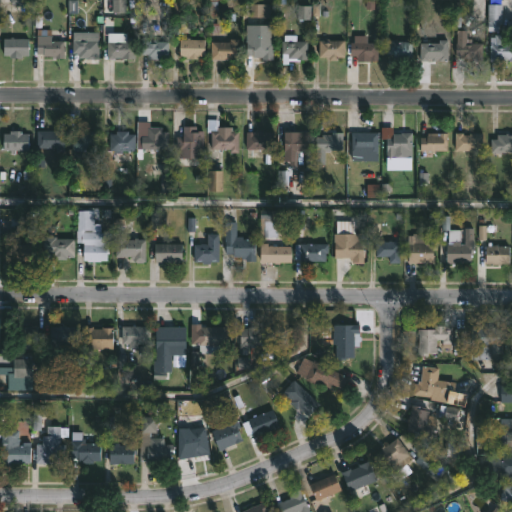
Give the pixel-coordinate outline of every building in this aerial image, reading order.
[(499,31),(488,31),(488,4),(502,4),(502,25),(499,25),(499,31)] [(511,59),(499,59),(499,61),(490,61),(490,43),(495,43),(495,34),(508,34),(508,20),(511,20),(511,59)] [(261,27),(261,34),(271,34),(271,59),(260,59),(260,57),(250,57),(250,55),(244,55),(243,35),(248,35),(248,27),(261,27)] [(48,29),(48,40),(61,40),(61,58),(50,58),(50,56),(41,56),(41,53),(34,53),(35,29),(48,29)] [(465,30),(465,38),(469,39),(469,43),(480,43),(480,61),(470,61),(470,57),(453,55),(455,30),(465,30)] [(124,32),(124,38),(132,38),(132,58),(113,57),(113,59),(104,58),(105,32),(124,32)] [(25,38),(25,55),(19,55),(19,58),(7,57),(7,55),(1,55),(1,38),(7,38),(8,37),(25,38)] [(80,38),(80,39),(96,39),(95,59),(77,57),(77,52),(70,52),(70,40),(74,40),(74,37),(80,38)] [(202,39),(202,56),(195,56),(195,59),(177,56),(177,39),(184,39),(184,37),(202,39)] [(289,38),(289,41),(305,41),(304,59),(289,58),(289,64),(281,64),(282,53),(279,53),(280,40),(283,40),(283,38),(289,38)] [(165,41),(165,58),(146,59),(146,53),(139,53),(139,41),(150,41),(150,39),(154,39),(154,41),(165,41)] [(210,59),(208,59),(209,41),(227,41),(227,39),(236,39),(235,56),(226,56),(226,59),(210,59)] [(332,39),(332,40),(342,40),(342,57),(335,57),(335,60),(327,60),(323,59),(323,57),(317,57),(317,40),(332,39)] [(396,39),(396,41),(411,41),(411,60),(405,60),(405,55),(386,55),(386,41),(390,41),(390,39),(396,39)] [(447,40),(447,60),(438,60),(438,58),(432,60),(432,58),(427,58),(427,61),(420,61),(420,43),(439,43),(439,40),(447,40)] [(371,42),(371,43),(379,43),(379,61),(358,62),(358,56),(351,56),(351,43),(371,42)] [(215,120),(214,127),(229,127),(229,130),(236,130),(235,152),(228,152),(228,149),(208,148),(208,132),(205,132),(205,119),(215,120)] [(194,126),(194,130),(201,130),(201,151),(197,151),(197,157),(177,157),(177,151),(174,151),(174,136),(180,136),(180,126),(194,126)] [(393,133),(413,132),(412,158),(402,158),(402,151),(395,151),(395,158),(386,158),(386,138),(381,138),(382,126),(393,127),(393,133)] [(65,130),(65,151),(55,151),(55,147),(36,147),(36,129),(65,130)] [(19,130),(19,134),(25,134),(25,149),(15,149),(15,153),(7,153),(7,150),(0,150),(0,133),(7,133),(7,130),(19,130)] [(83,149),(83,150),(77,150),(75,149),(76,136),(79,136),(79,131),(99,130),(99,149),(83,149)] [(125,130),(125,133),(132,133),(132,150),(119,150),(119,153),(111,153),(111,150),(107,149),(107,134),(113,134),(113,130),(125,130)] [(152,148),(141,148),(141,135),(156,133),(156,131),(169,131),(169,148),(152,148)] [(271,132),(271,149),(243,149),(244,131),(271,132)] [(379,160),(352,160),(352,131),(379,132),(379,160)] [(300,132),(300,135),(306,135),(306,151),(282,151),(282,135),(288,135),(288,132),(300,132)] [(340,132),(340,150),(322,149),(322,164),(313,164),(314,137),(320,137),(320,134),(329,134),(329,132),(340,132)] [(460,132),(460,134),(467,134),(467,133),(480,133),(480,153),(473,153),(473,150),(453,150),(453,132),(460,132)] [(445,150),(429,151),(429,150),(418,150),(418,137),(425,137),(425,133),(445,133),(445,150)] [(494,154),(489,154),(489,139),(495,139),(495,134),(511,133),(511,152),(498,152),(498,153),(494,153),(494,154)] [(86,210),(86,239),(91,239),(91,232),(109,233),(109,253),(106,253),(106,260),(83,261),(83,242),(76,242),(77,210),(86,210)] [(447,216),(447,229),(459,230),(459,237),(462,237),(462,228),(471,228),(471,254),(468,254),(468,264),(444,264),(444,261),(437,261),(437,245),(450,244),(450,242),(446,242),(447,230),(439,230),(439,216),(447,216)] [(398,231),(397,263),(387,263),(387,256),(373,256),(374,241),(389,240),(389,231),(398,231)] [(142,239),(142,262),(131,261),(131,259),(128,259),(128,256),(113,257),(113,232),(123,233),(123,238),(142,239)] [(216,234),(216,262),(200,264),(200,261),(191,261),(191,244),(204,244),(204,233),(216,234)] [(354,233),(355,241),(361,241),(361,262),(350,263),(350,260),(347,260),(347,257),(332,258),(331,233),(354,233)] [(423,233),(423,240),(435,240),(435,250),(431,250),(431,262),(406,263),(406,235),(410,235),(410,233),(423,233)] [(53,236),(53,238),(71,239),(71,257),(51,259),(51,257),(41,257),(41,236),(53,236)] [(252,239),(252,261),(243,261),(243,259),(239,259),(239,256),(231,256),(231,254),(223,254),(223,236),(228,236),(228,238),(252,239)] [(19,241),(19,243),(35,244),(35,264),(9,263),(9,244),(14,244),(14,241),(19,241)] [(490,242),(490,245),(507,246),(507,263),(483,263),(483,246),(486,246),(486,242),(490,242)] [(158,263),(152,263),(152,243),(179,244),(178,263),(158,263)] [(307,243),(323,244),(323,261),(298,261),(298,259),(292,259),(292,244),(307,243)] [(288,262),(265,262),(264,246),(288,245),(288,262)] [(367,325),(368,326),(367,332),(358,332),(358,330),(357,330),(357,347),(352,347),(352,357),(344,357),(344,359),(333,359),(334,344),(331,344),(331,325),(361,323),(357,316),(363,314),(367,325)] [(136,323),(151,324),(151,335),(142,335),(142,336),(148,336),(148,342),(138,342),(138,346),(129,346),(129,342),(122,342),(122,337),(116,337),(116,330),(122,330),(122,324),(136,323)] [(21,351),(9,351),(9,325),(39,325),(39,343),(21,343),(21,351)] [(199,344),(198,344),(198,325),(227,325),(227,343),(199,344)] [(450,327),(450,348),(441,348),(440,340),(435,339),(435,353),(426,353),(426,356),(416,356),(416,329),(432,329),(433,325),(450,327)] [(64,327),(73,327),(73,336),(71,336),(71,345),(47,344),(47,326),(64,327)] [(111,327),(110,349),(81,349),(80,326),(90,326),(90,329),(99,329),(99,326),(111,327)] [(183,327),(182,349),(153,349),(153,332),(169,332),(169,330),(171,330),(171,327),(183,327)] [(253,348),(239,348),(239,330),(242,330),(242,328),(249,328),(249,327),(276,327),(276,344),(256,344),(256,348),(253,348)] [(507,328),(507,338),(510,338),(510,343),(505,343),(505,345),(491,345),(491,350),(499,350),(499,359),(471,359),(471,328),(507,328)] [(31,377),(12,377),(12,359),(30,359),(31,377)] [(312,361),(346,377),(340,389),(326,382),(324,387),(313,382),(312,384),(302,379),(303,377),(295,372),(299,364),(301,365),(302,363),(307,365),(309,361),(312,362),(312,361)] [(423,366),(437,368),(435,380),(448,382),(447,392),(433,390),(432,398),(410,395),(412,383),(416,384),(416,382),(418,382),(419,367),(423,366)] [(317,404),(306,415),(297,407),(295,410),(286,402),(288,400),(280,393),(292,380),(317,404)] [(511,401),(498,401),(498,385),(511,385),(511,401)] [(420,407),(424,408),(424,406),(431,407),(429,418),(435,419),(433,435),(407,431),(408,418),(410,418),(412,404),(420,405),(420,407)] [(254,436),(252,437),(245,419),(270,409),(277,426),(254,436)] [(189,429),(205,426),(209,452),(207,452),(207,455),(192,457),(188,437),(180,438),(179,414),(188,414),(189,429)] [(155,432),(151,432),(150,437),(164,437),(164,444),(174,444),(174,453),(171,453),(171,460),(141,460),(140,416),(156,416),(155,432)] [(236,429),(239,438),(241,437),(242,440),(235,443),(239,454),(228,458),(225,448),(218,451),(211,431),(226,425),(224,423),(236,418),(239,427),(236,429)] [(60,425),(60,443),(65,443),(65,454),(61,454),(61,463),(35,462),(36,443),(42,443),(42,435),(47,435),(47,425),(60,425)] [(0,430),(16,430),(16,445),(20,445),(20,442),(27,442),(27,462),(8,462),(8,466),(1,466),(1,463),(0,463),(0,445),(1,445),(1,440),(0,440),(0,430)] [(411,470),(398,481),(393,474),(390,476),(387,473),(383,476),(380,472),(385,468),(375,455),(397,438),(413,459),(407,464),(411,470)] [(82,440),(82,443),(97,443),(97,461),(75,461),(75,458),(68,458),(69,440),(82,440)] [(119,442),(119,444),(138,445),(138,455),(136,455),(136,464),(108,464),(109,461),(104,461),(104,446),(110,446),(110,444),(116,444),(116,442),(119,442)] [(421,452),(444,471),(445,470),(454,477),(441,487),(412,462),(421,452)] [(509,475),(499,475),(499,456),(511,456),(511,472),(509,472),(509,475)] [(366,460),(375,481),(347,492),(339,471),(347,468),(348,470),(356,466),(355,464),(366,460)] [(317,500),(314,501),(307,484),(331,474),(338,490),(317,500)] [(511,484),(511,505),(509,504),(510,502),(499,498),(504,482),(511,484)] [(276,511),(273,504),(287,498),(287,497),(289,496),(287,492),(298,487),(301,494),(300,495),(307,511),(276,511)] [(241,511),(266,501),(271,511),(241,511)]
